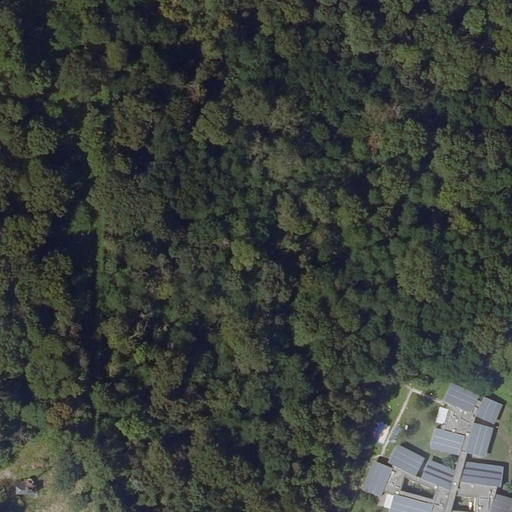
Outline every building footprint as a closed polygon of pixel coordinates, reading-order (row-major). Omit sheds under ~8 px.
[(344,211),(342,218),(348,220),(351,213),(344,211)] [(488,366),(482,379),(491,383),(497,371),(488,366)] [(448,383),(440,399),(468,412),(475,397),(476,395),(470,388),(467,390),(461,383),(458,386),(451,379),(448,383)] [(479,399),(473,413),(476,414),(490,420),(497,413),(495,410),(503,403),(482,393),(479,399)] [(476,414),(473,413),(479,399),(475,397),(468,412),(440,399),(439,402),(423,399),(419,400),(421,410),(417,410),(419,420),(415,421),(417,431),(433,435),(433,437),(448,445),(452,425),(465,428),(472,429),(475,420),(476,414)] [(494,422),(503,403),(495,410),(497,413),(490,420),(494,422)] [(490,424),(475,420),(472,429),(466,450),(482,454),(488,447),(484,444),(490,437),(487,434),(493,427),(490,424)] [(472,429),(465,428),(454,465),(454,467),(449,463),(446,465),(440,459),(437,461),(431,455),(427,458),(421,474),(414,472),(421,458),(416,450),(412,452),(407,445),(403,448),(399,440),(394,443),(386,459),(389,460),(388,463),(406,475),(435,488),(454,497),(463,462),(464,459),(466,450),(472,429)] [(384,489),(388,463),(373,458),(361,488),(378,495),(381,488),(384,490),(384,489)] [(469,459),(463,462),(454,497),(473,497),(472,510),(451,508),(445,511),(487,511),(496,481),(493,480),(493,464),(491,460),(482,464),(480,460),(471,464),(469,459)] [(384,490),(376,505),(387,507),(386,511),(396,511),(402,501),(406,502),(404,511),(445,511),(451,508),(454,497),(435,488),(432,494),(422,494),(416,492),(410,489),(404,485),(406,475),(388,463),(384,489),(384,490)] [(32,480),(16,480),(16,494),(33,493),(32,480)] [(511,485),(496,481),(487,511),(507,511),(511,508),(508,506),(511,500),(511,497),(511,496),(511,494),(511,485)] [(16,511),(20,511),(23,496),(14,495),(12,511),(16,511)] [(41,511),(44,500),(23,496),(20,511),(41,511)]
